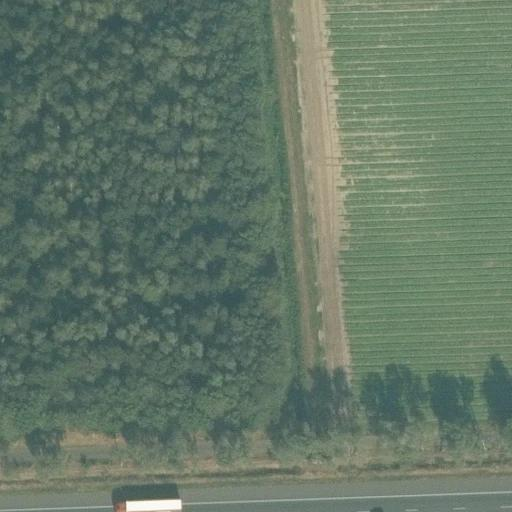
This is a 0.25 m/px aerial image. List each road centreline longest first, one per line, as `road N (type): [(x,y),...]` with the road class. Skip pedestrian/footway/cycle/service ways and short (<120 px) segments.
road 1 (unclassified): [(0,459),(511,441)]
road 2 (track): [(311,449),(264,0)]
road 3 (motorway): [(511,506),(351,511)]
